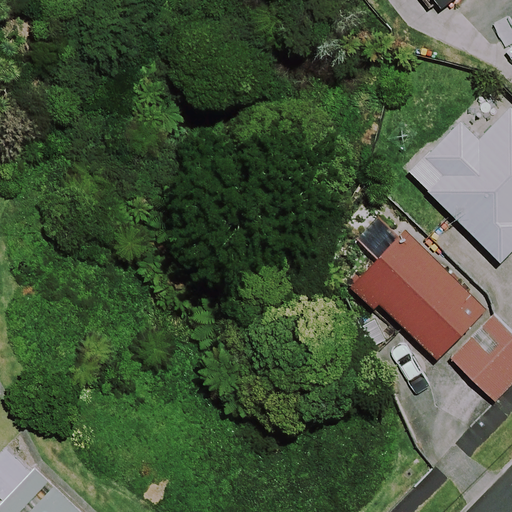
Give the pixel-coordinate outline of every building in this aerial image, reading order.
[(452,0),(430,0),(440,11),(452,0)] [(511,113),(507,109),(475,141),(457,123),(407,174),(498,262),(511,247),(511,113)] [(482,309),(403,233),(355,283),(434,359),(482,309)] [(511,379),(511,339),(490,320),(451,364),(493,401),(511,379)] [(78,511),(7,445),(0,452),(0,500),(1,501),(0,501),(0,511),(78,511)]
